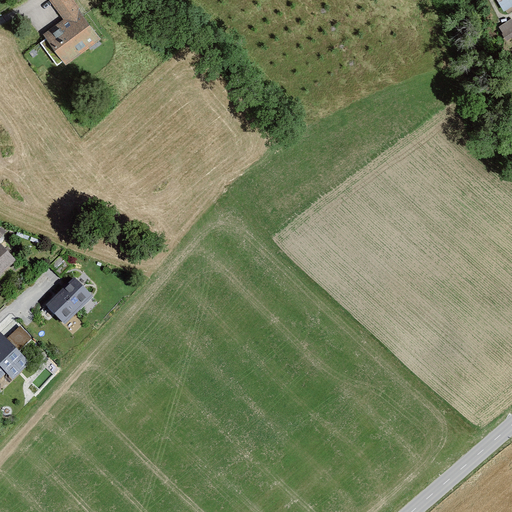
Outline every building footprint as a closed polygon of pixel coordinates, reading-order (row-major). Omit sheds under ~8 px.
[(100,40),(78,11),(81,8),(75,0),(47,0),(63,20),(41,35),(65,66),(100,40)] [(511,0),(494,0),(505,15),(511,10),(511,0)] [(511,19),(499,24),(505,39),(511,36),(511,19)] [(170,77),(156,91),(168,105),(178,95),(181,98),(194,86),(181,72),(173,80),(170,77)] [(4,92),(0,95),(0,114),(9,108),(11,111),(25,102),(16,89),(6,95),(4,92)] [(212,126),(197,140),(210,153),(220,144),(222,147),(235,134),(223,121),(214,129),(212,126)] [(116,130),(102,144),(114,157),(124,148),(127,151),(140,138),(127,125),(119,133),(116,130)] [(34,137),(18,148),(27,161),(39,153),(41,156),(55,146),(46,133),(36,140),(34,137)] [(154,178),(140,192),(152,206),(162,197),(165,199),(178,187),(165,173),(157,181),(154,178)] [(63,188),(47,199),(56,212),(68,203),(70,206),(84,197),(75,184),(65,191),(63,188)] [(0,277),(15,264),(0,246),(0,277)] [(62,327),(91,299),(72,280),(43,308),(62,327)] [(21,324),(6,337),(19,351),(33,339),(21,324)] [(12,381),(27,367),(0,338),(0,381),(7,375),(12,381)]
